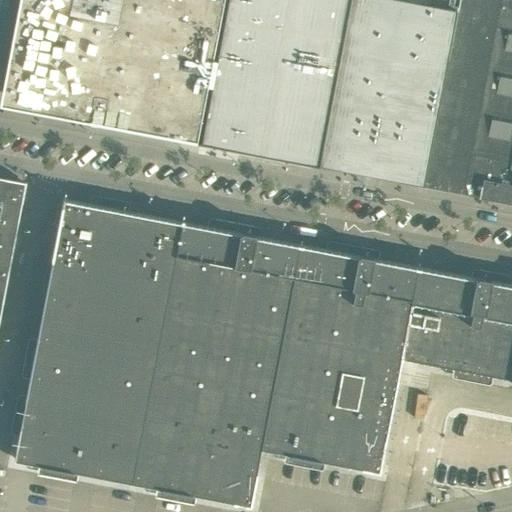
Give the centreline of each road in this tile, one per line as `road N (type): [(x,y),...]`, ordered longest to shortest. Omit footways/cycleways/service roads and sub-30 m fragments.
road 1 (unclassified): [(511,223),(0,124)]
road 2 (unclassified): [(511,256),(50,169)]
road 3 (unclassified): [(50,169),(0,389)]
road 4 (unclassified): [(414,511),(438,399),(453,392),(511,403)]
